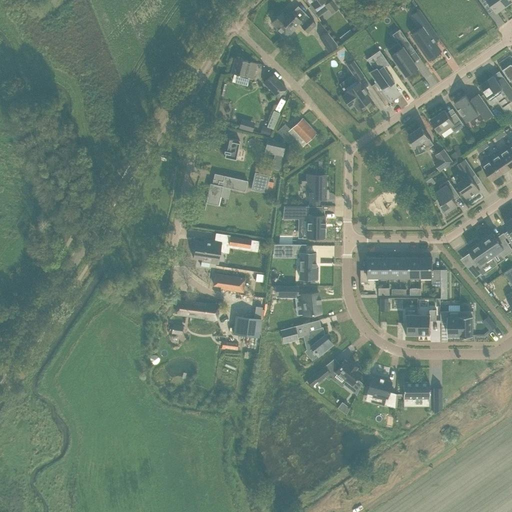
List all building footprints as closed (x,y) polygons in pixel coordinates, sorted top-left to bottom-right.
[(330,0),(329,1),(327,0),(305,0),(313,10),(323,2),(325,4),(324,5),(331,14),(339,8),(332,0),(330,0)] [(505,6),(500,0),(487,0),(496,12),(497,12),(505,6)] [(298,23),(307,33),(315,24),(305,14),(299,20),(290,10),(284,15),(281,12),(276,17),(274,17),(273,19),(272,21),(271,22),(277,28),(276,29),(282,36),(288,30),(289,32),(291,32),(294,29),(294,27),(298,23)] [(418,10),(411,16),(423,34),(414,41),(428,60),(440,51),(433,41),(438,38),(418,10)] [(400,46),(389,54),(403,75),(406,72),(407,74),(413,70),(412,68),(415,66),(407,54),(413,50),(398,28),(390,33),(400,46)] [(349,29),(340,36),(344,42),(353,34),(349,29)] [(328,32),(319,38),(329,52),(337,46),(328,32)] [(450,45),(438,53),(443,62),(456,54),(450,45)] [(379,50),(366,59),(373,69),(368,72),(381,90),(388,85),(389,86),(394,83),(383,67),(386,65),(387,66),(389,65),(379,50)] [(252,79),(256,64),(235,58),(231,73),(236,74),(234,81),(244,84),(246,77),(252,79)] [(346,66),(357,81),(363,76),(353,61),(346,66)] [(510,81),(511,81),(511,67),(505,72),(503,70),(502,70),(510,82),(510,81)] [(272,75),(263,83),(277,97),(286,89),(272,75)] [(508,103),(511,107),(511,106),(511,89),(503,77),(503,78),(498,82),(494,76),(491,77),(492,79),(489,81),(488,80),(479,86),(487,98),(494,94),(499,100),(503,97),(507,103),(508,103)] [(344,92),(345,94),(341,97),(349,108),(353,105),(356,109),(371,99),(359,82),(344,92)] [(454,104),(467,122),(480,113),(486,120),(493,115),(479,94),(471,99),(471,100),(470,101),(466,95),(454,104)] [(267,126),(274,128),(280,112),(274,110),(267,126)] [(449,117),(445,110),(430,120),(440,134),(450,127),(454,133),(464,126),(455,113),(449,117)] [(243,118),(240,128),(253,131),(256,122),(243,118)] [(291,128),(305,143),(315,134),(302,119),(291,128)] [(285,124),(277,131),(288,143),(294,137),(288,131),(290,130),(285,124)] [(263,125),(261,133),(269,136),(272,128),(263,125)] [(408,135),(416,154),(425,150),(433,145),(429,138),(421,126),(408,135)] [(216,148),(222,149),(222,151),(224,152),(223,156),(234,159),(238,140),(219,136),(216,148)] [(284,146),(269,142),(267,153),(274,154),(282,156),(284,146)] [(511,152),(508,146),(499,152),(509,168),(511,165),(511,152)] [(439,159),(439,160),(434,163),(439,171),(453,162),(443,149),(435,154),(439,159)] [(460,149),(451,155),(455,160),(463,154),(460,149)] [(499,152),(490,159),(500,174),(509,168),(499,152)] [(462,171),(460,172),(462,176),(460,177),(462,180),(456,184),(467,199),(475,193),(474,192),(478,189),(470,177),(475,174),(465,159),(457,164),(462,171)] [(500,174),(490,159),(481,165),(491,180),(500,174)] [(254,172),(251,189),(265,193),(266,189),(268,181),(269,176),(254,172)] [(306,181),(306,190),(307,190),(306,198),(309,198),(309,205),(319,205),(319,199),(325,199),(325,175),(311,175),(307,175),(307,181),(306,181)] [(209,184),(205,203),(218,206),(222,187),(244,192),(247,181),(223,176),(222,182),(217,181),(216,182),(218,182),(217,185),(209,184)] [(460,197),(448,180),(439,186),(442,190),(436,194),(439,198),(436,199),(441,207),(440,208),(443,214),(445,212),(446,213),(454,208),(455,208),(453,205),(456,204),(454,200),(460,197)] [(277,206),(276,217),(280,217),(280,219),(300,219),(299,238),(317,238),(317,228),(318,228),(318,223),(318,216),(314,216),(314,207),(277,206)] [(511,218),(511,219),(510,217),(503,222),(509,230),(504,234),(510,243),(511,241),(511,218)] [(282,223),(282,242),(294,243),(294,223),(282,223)] [(487,234),(481,239),(482,240),(481,241),(491,257),(499,252),(503,257),(511,250),(511,249),(504,237),(498,241),(493,233),(488,236),(487,234)] [(231,236),(229,247),(249,250),(251,239),(231,236)] [(195,241),(193,258),(210,260),(209,263),(218,264),(221,242),(210,240),(209,243),(195,241)] [(491,257),(481,241),(476,244),(475,242),(469,246),(471,248),(469,249),(477,262),(474,264),(473,263),(467,267),(476,278),(481,273),(479,270),(488,264),(486,261),(491,257)] [(293,244),(293,254),(299,254),(299,278),(317,278),(317,267),(315,267),(315,266),(314,266),(314,263),(315,264),(315,263),(314,263),(315,254),(305,254),(306,245),(293,244)] [(377,279),(377,258),(366,258),(366,270),(359,270),(359,282),(367,282),(367,279),(377,279)] [(388,277),(388,258),(377,258),(377,279),(378,279),(378,277),(388,277)] [(399,277),(399,258),(388,258),(388,277),(399,277)] [(410,277),(410,258),(399,258),(399,277),(410,277)] [(421,279),(421,258),(410,258),(410,277),(420,277),(420,279),(421,279)] [(432,279),(432,258),(421,258),(421,279),(432,279)] [(217,274),(215,285),(222,286),(222,289),(244,293),(247,279),(217,274)] [(278,286),(277,294),(299,295),(299,286),(278,286)] [(319,293),(302,294),(304,315),(321,313),(320,304),(321,303),(320,298),(319,298),(319,293)] [(178,300),(176,315),(213,319),(216,320),(218,305),(215,305),(178,300)] [(258,337),(262,307),(255,306),(254,318),(235,315),(233,334),(258,337)] [(429,315),(417,315),(417,335),(430,334),(430,325),(436,325),(436,312),(429,312),(429,315)] [(448,312),(440,312),(440,325),(447,325),(447,336),(460,336),(460,316),(448,316),(448,312)] [(417,315),(405,314),(405,335),(417,335),(417,315)] [(473,316),(460,316),(460,336),(473,336),(473,316)] [(488,316),(482,321),(491,331),(496,326),(488,316)] [(307,323),(280,330),(283,342),(289,341),(289,340),(297,338),(302,336),(306,335),(309,345),(310,347),(317,356),(332,344),(327,338),(326,338),(324,336),(325,335),(324,335),(322,327),(320,327),(309,330),(307,323)] [(170,327),(169,330),(171,331),(171,333),(177,334),(181,334),(182,331),(183,326),(172,324),(172,328),(170,327)] [(222,339),(221,347),(224,348),(224,347),(237,349),(237,343),(225,341),(225,340),(222,339)] [(343,360),(334,373),(345,381),(342,385),(356,395),(362,383),(356,379),(360,373),(355,369),(356,368),(350,363),(348,364),(343,360)] [(313,376),(318,382),(329,373),(324,367),(313,376)] [(394,407),(396,393),(389,391),(392,380),(372,375),(367,392),(387,397),(385,404),(394,407)] [(403,398),(412,398),(412,404),(422,404),(422,398),(428,398),(429,382),(403,382),(403,398)] [(442,388),(433,388),(433,400),(442,400),(442,388)] [(341,402),(337,408),(345,414),(348,408),(341,402)]
